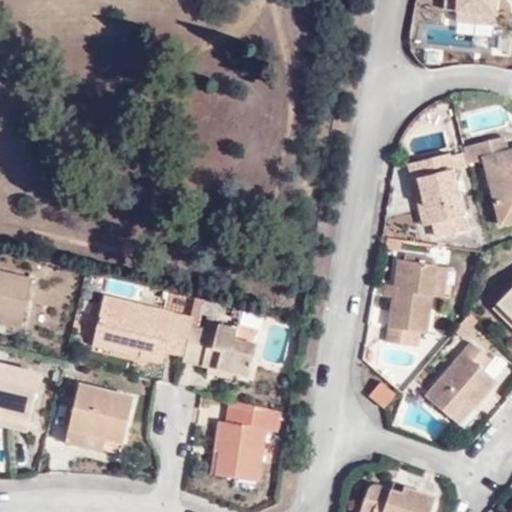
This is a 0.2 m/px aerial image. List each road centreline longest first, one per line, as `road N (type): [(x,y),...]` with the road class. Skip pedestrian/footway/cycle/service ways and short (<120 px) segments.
road 1 (residential): [(315,511),(382,90)]
road 2 (residential): [(142,511),(0,494)]
road 3 (residential): [(382,90),(482,75),(511,82)]
